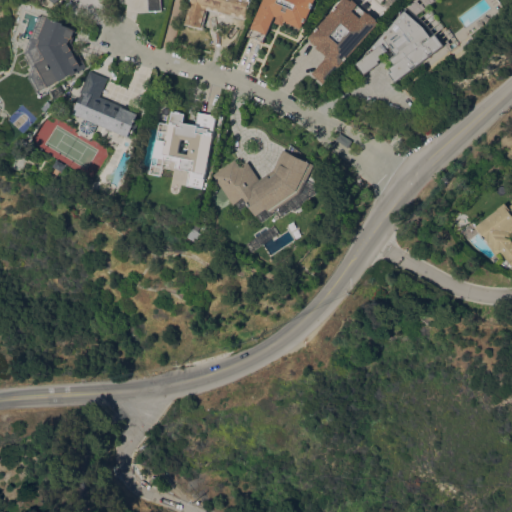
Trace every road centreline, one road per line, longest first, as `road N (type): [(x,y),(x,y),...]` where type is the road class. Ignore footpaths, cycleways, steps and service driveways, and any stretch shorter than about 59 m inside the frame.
road 1 (secondary): [(511,85),(415,174),(298,323),(228,366)]
road 2 (secondary): [(228,366),(189,382),(0,398)]
road 3 (residential): [(315,124),(233,79),(120,40)]
road 4 (residential): [(370,233),(482,295),(511,295)]
